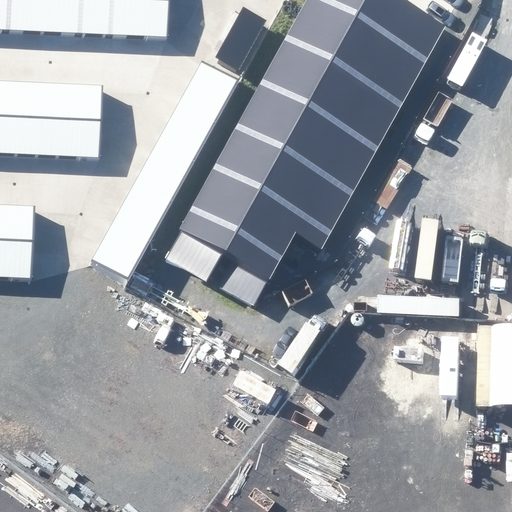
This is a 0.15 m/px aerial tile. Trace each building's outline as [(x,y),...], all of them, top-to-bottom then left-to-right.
[(0,0),(0,35),(168,44),(170,0),(0,0)] [(430,32),(411,20),(373,0),(304,0),(239,118),(234,127),(158,266),(200,289),(213,264),(224,271),(213,291),(248,310),(286,241),(315,257),(437,35),(430,32)] [(239,87),(199,65),(91,261),(130,283),(239,87)] [(103,88),(0,84),(0,158),(101,161),(103,88)] [(37,211),(0,209),(0,281),(35,283),(37,211)] [(405,302),(391,302),(375,301),(374,318),(405,319),(405,302)]
